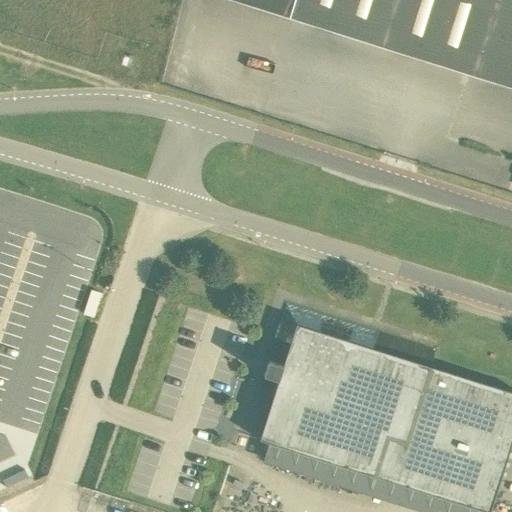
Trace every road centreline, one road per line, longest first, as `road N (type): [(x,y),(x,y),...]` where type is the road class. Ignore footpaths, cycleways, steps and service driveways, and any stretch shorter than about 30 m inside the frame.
road 1 (unclassified): [(164,195),(511,306)]
road 2 (unclassified): [(511,216),(193,116)]
road 3 (unclassified): [(193,116),(104,101),(0,105)]
road 4 (unclassified): [(0,146),(164,195)]
